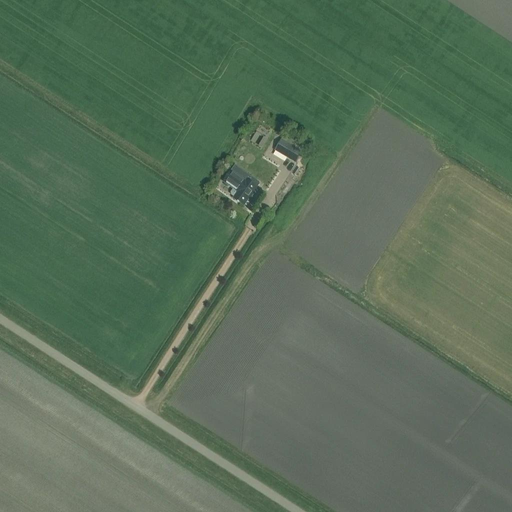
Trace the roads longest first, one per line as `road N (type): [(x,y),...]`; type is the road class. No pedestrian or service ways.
road 1 (unclassified): [(295,511),(0,321)]
road 2 (unknown): [(322,154),(147,417)]
